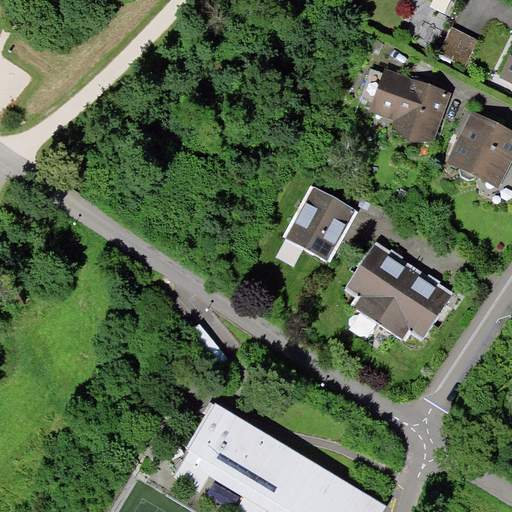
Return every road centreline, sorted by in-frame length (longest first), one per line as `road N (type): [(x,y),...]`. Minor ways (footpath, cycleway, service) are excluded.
road 1 (residential): [(67,200),(425,439)]
road 2 (residential): [(511,302),(425,439)]
